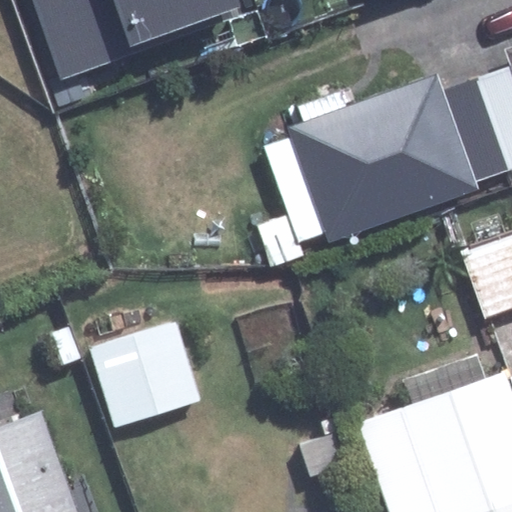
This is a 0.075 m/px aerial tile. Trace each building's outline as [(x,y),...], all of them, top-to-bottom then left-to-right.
[(32,0),(59,75),(241,10),(237,0),(32,0)] [(467,73),(500,164),(511,159),(511,40),(497,46),(501,61),(467,73)] [(280,213),(252,223),(265,259),(294,249),(290,237),(316,227),(319,238),(468,183),(466,177),(500,164),(467,73),(433,86),(426,67),(277,122),(282,135),(255,143),(280,213)] [(84,201),(96,238),(119,231),(107,193),(84,201)] [(511,228),(455,248),(478,313),(511,301),(511,228)] [(169,318),(82,343),(106,425),(192,398),(169,318)] [(40,329),(51,362),(72,355),(60,322),(40,329)] [(478,511),(511,500),(511,414),(495,367),(477,372),(468,348),(397,374),(405,398),(386,405),(399,442),(366,453),(386,511),(478,511)] [(72,511),(35,410),(0,423),(0,511),(72,511)] [(327,430),(292,442),(301,470),(336,459),(327,430)] [(511,511),(511,500),(478,511),(511,511)]
